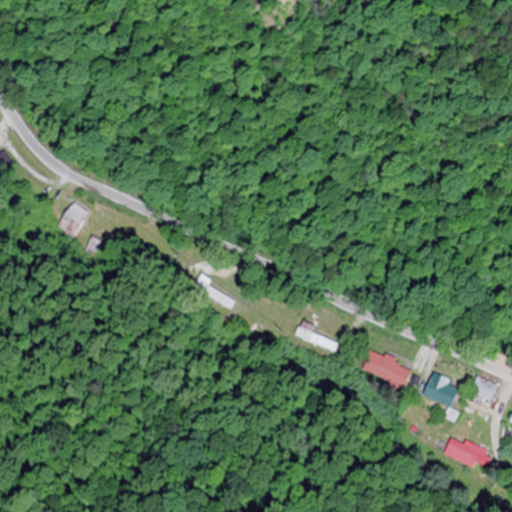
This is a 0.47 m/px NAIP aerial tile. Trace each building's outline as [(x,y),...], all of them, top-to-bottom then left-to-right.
[(88,211),(76,206),(71,222),(82,226),(88,211)] [(231,307),(194,284),(200,275),(236,298),(231,307)] [(297,332),(301,323),(339,340),(335,349),(297,332)] [(366,366),(373,348),(387,353),(388,351),(399,355),(398,358),(403,360),(402,363),(413,368),(407,383),(366,366)] [(433,374),(435,369),(452,377),(450,382),(460,386),(452,404),(425,392),(433,374)] [(472,390),(480,373),(500,382),(492,399),(472,390)] [(488,453),(493,455),(489,465),(478,459),(475,466),(446,451),(454,435),(466,442),(468,437),(490,448),(488,453)]
